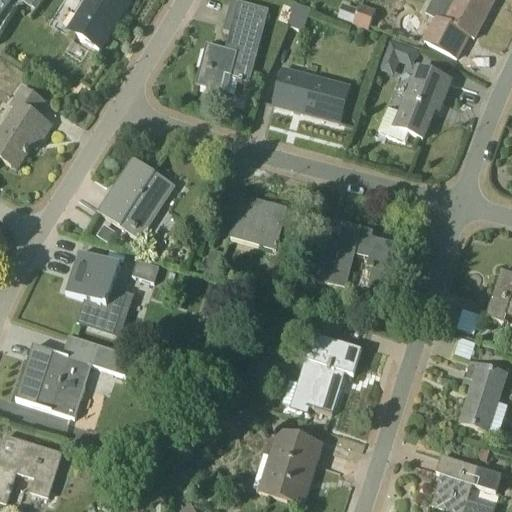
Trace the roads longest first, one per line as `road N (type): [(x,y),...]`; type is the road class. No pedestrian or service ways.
road 1 (residential): [(458,207),(221,145),(123,105)]
road 2 (residential): [(363,511),(458,207)]
road 3 (residential): [(0,312),(123,105)]
road 4 (residential): [(458,207),(511,70)]
road 5 (residential): [(123,105),(185,0)]
